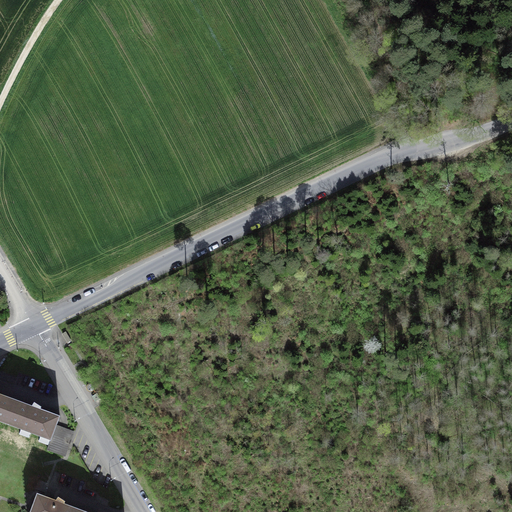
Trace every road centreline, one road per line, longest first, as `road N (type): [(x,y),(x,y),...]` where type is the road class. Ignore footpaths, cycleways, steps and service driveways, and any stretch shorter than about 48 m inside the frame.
road 1 (tertiary): [(32,327),(404,148),(511,105)]
road 2 (residential): [(32,327),(144,511)]
